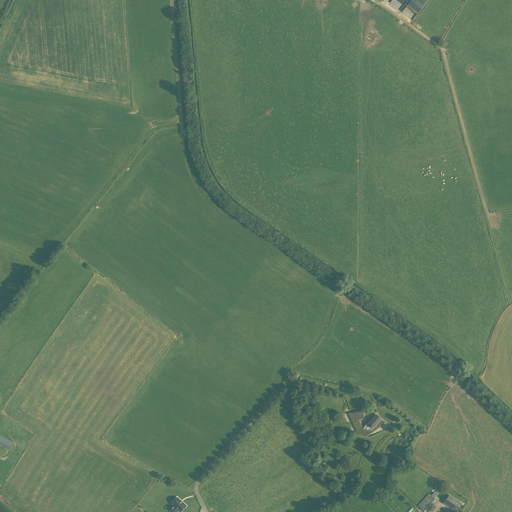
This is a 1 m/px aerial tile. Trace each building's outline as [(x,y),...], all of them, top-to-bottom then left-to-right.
[(353,421),(359,419),(363,417),(361,411),(353,412),(353,413),(352,413),(350,413),(353,421)] [(380,420),(381,419),(374,413),(371,417),(373,418),(372,419),(370,418),(362,428),(373,431),(384,422),(380,420)] [(0,443),(10,449),(14,441),(0,434),(0,443)] [(433,505),(437,501),(434,498),(438,494),(435,491),(431,495),(429,493),(418,506),(424,511),(425,511),(432,504),(433,505)] [(443,503),(452,509),(449,511),(454,511),(455,511),(456,511),(461,504),(449,495),(443,503)] [(177,497),(171,503),(173,505),(169,510),(171,511),(176,511),(178,510),(180,511),(186,506),(177,497)]
